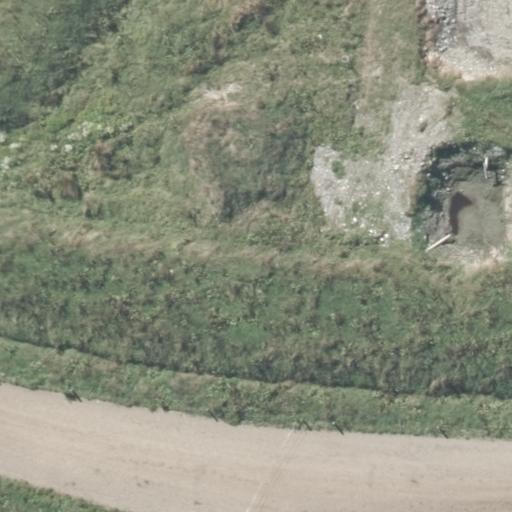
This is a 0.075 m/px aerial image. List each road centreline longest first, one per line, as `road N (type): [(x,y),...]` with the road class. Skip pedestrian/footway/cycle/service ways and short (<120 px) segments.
road 1 (track): [(349,486),(0,414)]
road 2 (track): [(331,511),(349,486),(511,483)]
